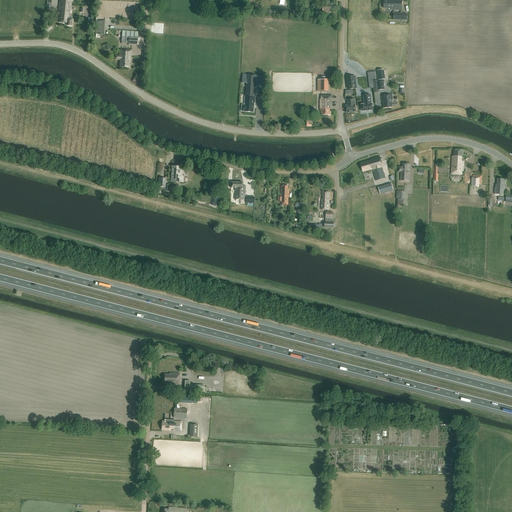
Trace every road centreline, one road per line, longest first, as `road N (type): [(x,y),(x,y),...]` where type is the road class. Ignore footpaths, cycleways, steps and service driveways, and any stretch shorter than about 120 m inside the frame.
road 1 (motorway): [(0,277),(511,410)]
road 2 (track): [(511,294),(0,163)]
road 3 (motorway): [(511,391),(0,260)]
road 4 (unclassified): [(342,129),(225,128),(140,93)]
road 5 (unclassified): [(350,157),(327,171),(289,172),(177,155)]
road 6 (unclassified): [(511,165),(441,138),(350,157)]
road 7 (unclassified): [(140,93),(64,46),(0,44)]
road 8 (unclassified): [(143,511),(151,373)]
road 9 (unclassified): [(342,129),(342,0)]
